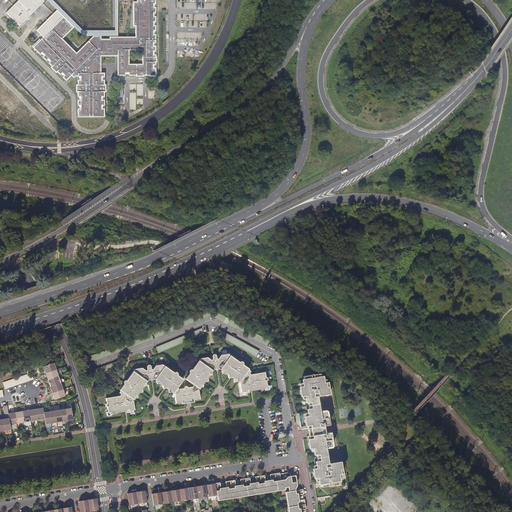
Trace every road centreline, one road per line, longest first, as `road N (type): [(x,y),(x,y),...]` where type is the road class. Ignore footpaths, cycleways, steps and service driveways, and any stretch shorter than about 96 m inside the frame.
road 1 (unclassified): [(311,27),(254,96),(70,224),(0,261)]
road 2 (primary): [(246,232),(319,203),(374,198),(465,223),(511,250)]
road 3 (primary): [(464,0),(492,28),(503,57),(481,192),(489,220),(511,240)]
road 4 (primary): [(0,332),(109,296),(246,232)]
road 5 (primary): [(243,217),(0,312)]
road 6 (primary): [(446,106),(385,135),(362,134),(333,116),(321,87),(323,64),(373,0)]
road 7 (primary): [(246,232),(364,170),(449,110)]
road 8 (primary): [(446,106),(360,163),(243,217)]
road 9 (primary): [(311,27),(299,163),(275,195),(243,217)]
road 10 (residential): [(293,459),(284,399),(263,402),(272,462)]
road 11 (residential): [(341,511),(412,436),(401,425),(415,408)]
road 12 (residential): [(272,462),(147,482)]
